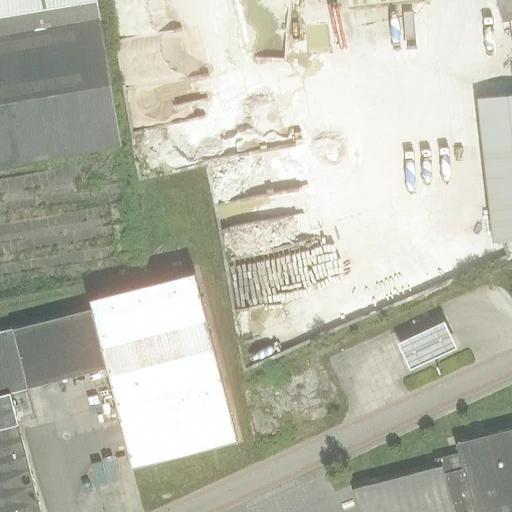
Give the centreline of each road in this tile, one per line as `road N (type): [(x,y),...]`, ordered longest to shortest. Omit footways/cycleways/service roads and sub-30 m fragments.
road 1 (unknown): [(450,54),(462,181),(439,224),(422,237),(353,227),(326,177),(324,113),(335,84),(374,66)]
road 2 (tertiary): [(511,366),(194,511)]
